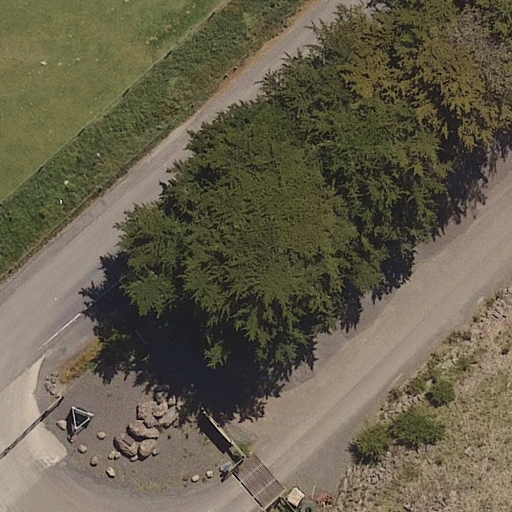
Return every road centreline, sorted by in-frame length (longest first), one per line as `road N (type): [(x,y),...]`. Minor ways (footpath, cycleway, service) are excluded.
road 1 (tertiary): [(0,339),(367,0)]
road 2 (track): [(212,511),(261,477),(511,232)]
